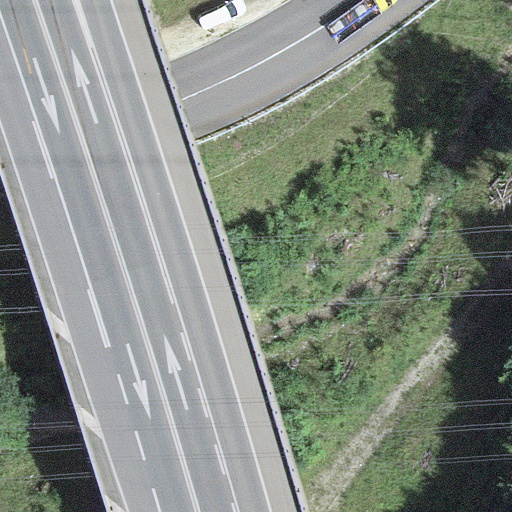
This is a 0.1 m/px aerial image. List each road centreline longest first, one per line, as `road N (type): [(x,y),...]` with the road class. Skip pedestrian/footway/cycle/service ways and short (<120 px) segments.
road 1 (tertiary): [(0,147),(95,130),(182,99),(361,0)]
road 2 (trunk): [(0,13),(141,324)]
road 3 (trunk): [(141,324),(34,0)]
road 4 (trunk): [(141,324),(86,0)]
road 5 (trunk): [(197,511),(141,324)]
